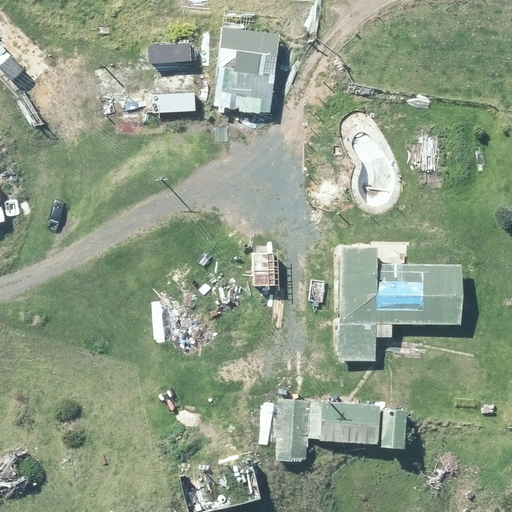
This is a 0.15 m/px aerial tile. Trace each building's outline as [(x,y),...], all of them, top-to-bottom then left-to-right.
[(279,39),(220,34),(213,112),(272,117),(279,39)] [(487,236),(464,235),(462,260),(486,261),(487,236)] [(391,340),(391,324),(460,325),(460,267),(374,267),(375,250),(339,249),(338,360),(375,360),(375,340),(391,340)] [(305,460),(306,440),(379,443),(379,446),(403,447),(405,411),(381,410),(381,402),(254,396),(252,434),(260,435),(260,445),(274,446),(274,459),(305,460)] [(216,511),(259,502),(249,460),(177,477),(185,511),(216,511)]
